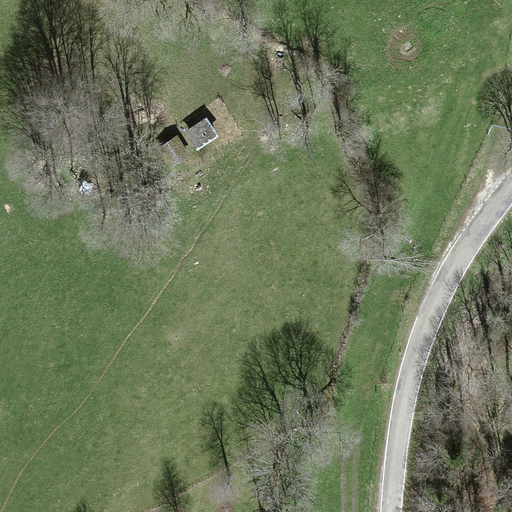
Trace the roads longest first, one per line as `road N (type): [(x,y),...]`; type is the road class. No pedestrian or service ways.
road 1 (tertiary): [(398,511),(425,351),(461,263),(511,189)]
road 2 (track): [(467,253),(467,216),(501,128),(511,71)]
